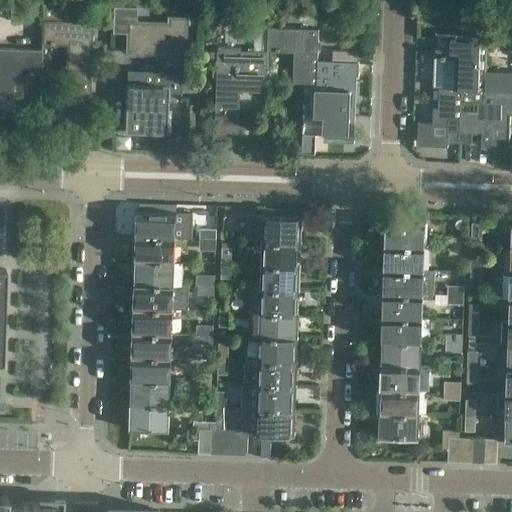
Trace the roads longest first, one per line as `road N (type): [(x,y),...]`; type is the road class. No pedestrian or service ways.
road 1 (residential): [(88,468),(97,169)]
road 2 (residential): [(348,178),(340,476)]
road 3 (residential): [(340,476),(88,468)]
road 4 (tertiary): [(348,178),(97,169)]
road 5 (unclassified): [(399,0),(391,179)]
road 6 (residential): [(511,482),(340,476)]
road 7 (tertiary): [(511,184),(391,179)]
